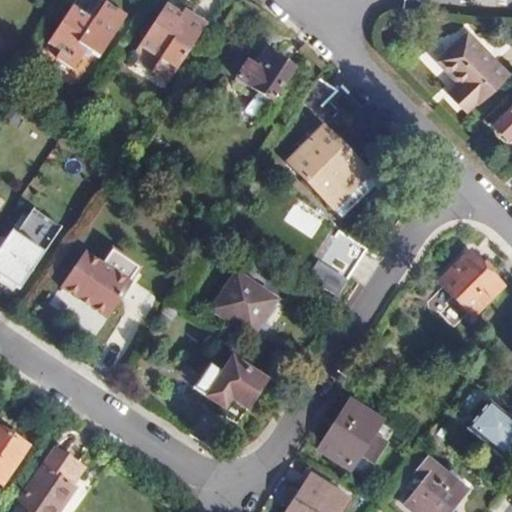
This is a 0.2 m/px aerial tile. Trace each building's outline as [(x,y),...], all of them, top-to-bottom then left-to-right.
[(83,0),(73,0),(69,7),(86,17),(92,5),(83,0)] [(188,18),(165,3),(138,42),(162,58),(153,71),(166,80),(205,23),(191,14),(188,18)] [(124,20),(104,5),(91,23),(69,9),(45,45),(56,53),(52,60),(70,72),(84,54),(96,61),(124,20)] [(505,75),(464,32),(434,60),(453,80),(443,91),(463,111),(473,102),(475,103),(505,75)] [(245,64),(234,81),(269,105),(294,69),(268,52),(255,70),(245,64)] [(330,95),(316,80),(298,106),(309,116),(330,95)] [(511,104),(493,124),(507,139),(510,135),(511,136),(511,104)] [(373,186),(321,133),(287,167),(338,221),(373,186)] [(42,253),(14,235),(0,254),(0,268),(4,272),(2,276),(19,288),(42,253)] [(364,254),(338,236),(308,280),(336,297),(364,254)] [(111,250),(101,265),(128,283),(138,268),(111,250)] [(83,253),(59,288),(106,320),(130,284),(128,283),(101,265),(83,253)] [(499,288),(467,254),(437,283),(471,315),(499,288)] [(251,339),(261,324),(275,303),(234,275),(210,311),(251,339)] [(268,329),(261,324),(251,339),(259,344),(268,329)] [(223,372),(207,361),(190,388),(224,410),(227,405),(243,416),(265,383),(231,360),(223,372)] [(511,442),(511,424),(486,402),(463,431),(499,459),(511,442)] [(394,432),(352,405),(322,450),(364,478),(394,432)] [(0,482),(23,449),(0,432),(0,482)] [(78,468),(53,450),(14,507),(16,509),(14,511),(54,511),(71,488),(68,484),(78,468)] [(459,511),(472,498),(434,466),(413,492),(422,499),(413,511),(412,511),(459,511)] [(343,511),(349,503),(312,477),(288,511),(343,511)] [(377,503),(377,504),(391,484),(381,477),(367,497),(377,503)]
